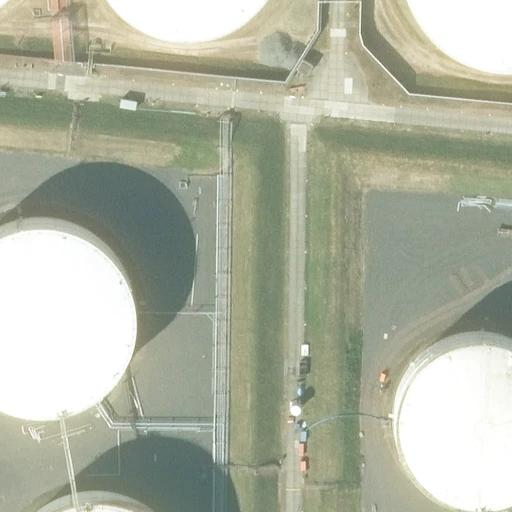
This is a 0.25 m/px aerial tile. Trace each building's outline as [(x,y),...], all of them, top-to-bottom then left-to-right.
[(177,28),(185,29),(192,28),(197,28),(202,27),(209,25),(216,23),(221,22),(227,18),(232,16),(236,14),(242,9),(248,5),(252,1),(252,0),(116,0),(119,3),(123,6),(127,9),(133,14),(139,17),(146,21),(151,22),(158,25),(165,27),(170,27),(177,28)] [(498,59),(506,59),(511,59),(511,58),(511,0),(410,0),(411,1),(415,8),(417,12),(420,16),(422,18),(425,22),(427,24),(432,30),(438,35),(445,40),(449,43),(456,47),(463,50),(470,53),(477,55),(482,57),(487,58),(493,58),(498,59)] [(94,234),(88,230),(84,227),(79,225),(75,223),(68,221),(61,219),(56,218),(49,217),(41,216),(34,217),(29,217),(24,218),(19,219),(15,220),(8,222),(1,225),(0,225),(0,396),(5,398),(11,401),(16,402),(23,403),(28,404),(33,405),(38,405),(43,405),(50,404),(57,403),(62,402),(67,401),(71,399),(78,397),(83,394),(87,392),(93,388),(97,385),(101,382),(104,379),(110,374),(113,370),(117,364),(120,360),(123,353),(125,349),(126,347),(128,342),(130,338),(131,333),(132,331),(132,326),(133,321),(133,318),(134,314),(134,309),(133,304),(133,299),(132,294),(132,292),(131,287),(129,282),(128,278),(126,273),(124,269),(120,262),(116,256),(113,252),(110,248),(107,245),(103,241),(98,237),(94,234)] [(511,338),(508,337),(503,335),(497,333),(490,332),(483,331),(476,331),(469,331),(462,332),(456,333),(451,335),(445,337),(438,340),(432,343),(427,347),(423,350),(418,355),(416,356),(413,360),(409,365),(406,369),(405,371),(404,373),(402,377),(401,379),(399,383),(397,387),(396,392),(395,394),(394,398),(394,401),(393,408),(393,415),(393,419),(393,421),(393,426),(394,431),(395,433),(396,437),(396,439),(398,444),(400,448),(401,452),(404,456),(406,460),(409,464),(411,468),(414,471),(418,475),(421,478),(426,482),(430,485),(434,487),(438,489),(442,491),(449,494),(453,495),(458,497),(462,498),(469,499),(471,499),(476,499),(483,499),(487,498),(492,497),(499,496),(503,495),(507,493),(511,491),(511,338)] [(154,511),(151,509),(147,506),(143,504),(137,500),(130,497),(125,495),(121,494),(116,493),(111,492),(104,491),(97,490),(92,490),(87,491),(80,492),(75,492),(70,494),(63,496),(56,499),(52,501),(47,503),(41,507),(35,511),(34,511),(154,511)]
